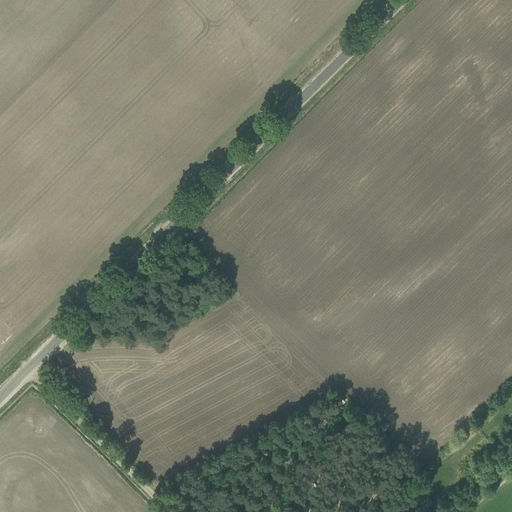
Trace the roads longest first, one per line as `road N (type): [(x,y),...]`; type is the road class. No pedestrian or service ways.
road 1 (unclassified): [(0,396),(401,0)]
road 2 (track): [(170,511),(28,369)]
